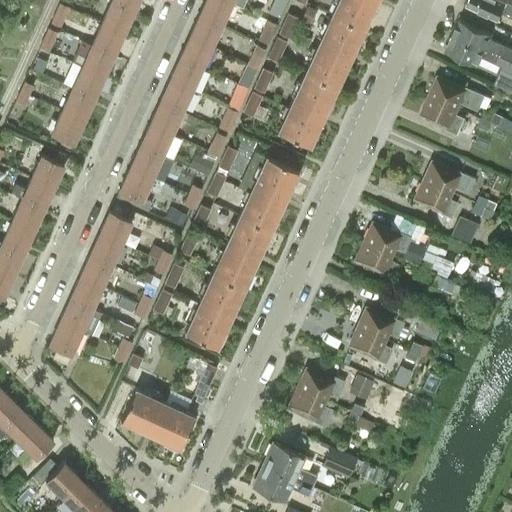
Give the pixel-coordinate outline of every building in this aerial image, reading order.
[(134,7),(119,0),(109,0),(99,23),(122,33),(134,7)] [(203,0),(198,13),(220,24),(230,1),(228,0),(203,0)] [(285,0),(271,0),(270,3),(282,9),(285,0)] [(364,27),(376,0),(336,0),(331,12),(364,27)] [(511,4),(503,0),(468,0),(467,3),(498,18),(502,10),(511,14),(511,4)] [(301,18),(309,22),(317,5),(308,1),(301,18)] [(59,2),(55,12),(63,15),(68,6),(59,2)] [(51,21),(59,25),(63,15),(55,12),(51,21)] [(282,22),(293,27),(297,16),(287,12),(282,22)] [(336,86),(337,84),(364,27),(331,12),(304,71),(336,86)] [(220,24),(198,13),(189,34),(211,44),(220,24)] [(266,18),(262,28),(272,33),(277,23),(266,18)] [(511,47),(490,37),(492,33),(460,18),(453,33),(511,60),(511,47)] [(278,32),(288,37),(293,27),(282,22),(278,32)] [(122,33),(99,23),(91,41),(114,52),(122,33)] [(48,27),(44,37),(52,40),(57,31),(48,27)] [(257,39),(268,43),(272,33),(262,28),(257,39)] [(291,39),(307,46),(311,38),(295,31),(291,39)] [(511,60),(453,33),(446,48),(477,63),(481,55),(502,65),(502,67),(511,71),(511,60)] [(211,44),(189,34),(179,55),(201,65),(211,44)] [(282,50),(286,40),(276,36),(272,46),(282,50)] [(39,46),(48,50),(52,40),(44,37),(39,46)] [(114,52),(91,41),(90,43),(81,38),(75,50),(85,54),(80,64),(103,74),(114,52)] [(256,68),(265,47),(255,42),(246,63),(255,67),(256,68)] [(267,55),(277,60),(282,50),(272,46),(267,55)] [(201,65),(179,55),(169,77),(191,87),(201,65)] [(236,84),(245,88),(255,67),(246,63),(236,84)] [(103,74),(80,64),(71,84),(94,94),(103,74)] [(268,81),(272,71),(262,66),(257,76),(268,81)] [(309,144),(315,132),(336,86),(304,71),(277,129),(309,144)] [(253,86),(263,91),(268,81),(257,76),(253,86)] [(191,87),(169,77),(158,100),(181,110),(191,87)] [(473,91),(465,87),(464,89),(437,77),(429,94),(456,107),(458,100),(478,109),(484,96),(473,91)] [(19,90),(28,94),(32,85),(24,81),(19,90)] [(94,94),(71,84),(62,106),(84,116),(94,94)] [(236,84),(227,102),(236,107),(245,88),(236,84)] [(15,100),(23,104),(28,94),(19,90),(15,100)] [(257,104),(261,94),(251,90),(247,100),(257,104)] [(464,118),(453,113),(456,107),(429,94),(420,112),(447,124),(446,128),(457,133),(464,118)] [(149,121),(171,131),(181,110),(158,100),(149,121)] [(242,110),(252,114),(257,104),(247,100),(242,110)] [(217,125),(228,130),(236,109),(226,105),(217,125)] [(84,116),(62,106),(50,130),(73,141),(84,116)] [(483,110),(480,118),(490,122),(493,114),(483,110)] [(477,126),(486,130),(490,122),(480,118),(477,126)] [(139,142),(161,152),(171,131),(149,121),(139,142)] [(215,130),(212,137),(206,150),(216,155),(225,134),(215,130)] [(161,152),(139,142),(129,163),(152,173),(161,152)] [(232,159),(236,149),(226,145),(221,155),(232,159)] [(0,171),(5,174),(14,155),(2,149),(0,154),(0,171)] [(188,166),(207,174),(213,161),(194,152),(188,166)] [(30,175),(53,185),(63,163),(40,153),(30,175)] [(217,165),(227,169),(232,159),(221,155),(217,165)] [(271,229),(278,213),(298,170),(265,155),(238,213),(271,229)] [(423,179),(450,191),(453,185),(462,190),(468,176),(459,172),(458,174),(431,161),(423,179)] [(152,173),(129,163),(118,187),(120,188),(117,195),(134,202),(137,196),(141,198),(152,173)] [(220,185),(224,175),(214,171),(209,180),(220,185)] [(53,185),(30,175),(20,197),(43,207),(53,185)] [(445,200),(450,191),(423,179),(414,197),(441,209),(440,212),(450,216),(455,205),(445,200)] [(205,190),(216,195),(220,185),(209,180),(205,190)] [(191,182),(187,192),(197,197),(201,187),(191,182)] [(182,202),(192,207),(197,197),(187,192),(182,202)] [(477,195),(474,201),(484,206),(487,199),(477,195)] [(43,207),(20,197),(12,216),(34,226),(43,207)] [(484,206),(474,201),(470,208),(480,213),(484,206)] [(205,218),(210,208),(200,203),(195,213),(205,218)] [(99,230),(122,240),(131,219),(109,209),(99,230)] [(190,223),(200,227),(205,218),(195,213),(190,223)] [(244,287),(245,285),(271,229),(238,213),(211,272),(244,287)] [(450,234),(469,243),(478,223),(459,214),(450,234)] [(34,226),(12,216),(1,239),(24,249),(34,226)] [(364,240),(391,253),(393,247),(402,251),(408,237),(399,233),(399,234),(372,222),(364,240)] [(194,244),(198,234),(188,229),(183,239),(194,244)] [(122,240),(99,230),(89,252),(111,262),(122,240)] [(24,249),(1,239),(1,240),(0,239),(0,266),(13,272),(24,249)] [(178,249),(189,254),(194,244),(183,239),(178,249)] [(388,259),(391,253),(364,240),(356,258),(382,271),(381,272),(390,276),(396,263),(388,259)] [(161,248),(157,258),(167,263),(171,253),(161,248)] [(111,262),(89,252),(79,275),(101,285),(111,262)] [(429,269),(437,272),(442,275),(450,260),(436,253),(432,262),(429,269)] [(152,268),(162,273),(167,263),(157,258),(152,268)] [(420,265),(429,269),(432,262),(423,258),(420,265)] [(179,276),(183,266),(173,261),(168,271),(179,276)] [(426,278),(429,269),(420,265),(416,274),(426,278)] [(13,272),(0,266),(0,293),(3,295),(13,272)] [(164,282),(174,286),(179,276),(168,271),(164,282)] [(216,346),(223,333),(244,287),(211,272),(184,331),(216,346)] [(455,282),(442,276),(436,273),(432,283),(451,292),(455,282)] [(101,285),(79,275),(69,296),(91,306),(101,285)] [(167,302),(171,292),(161,288),(156,298),(167,302)] [(141,292),(137,301),(147,306),(151,297),(141,292)] [(395,312),(400,302),(383,294),(379,305),(395,312)] [(121,295),(116,304),(124,308),(131,311),(136,302),(121,295)] [(91,306),(69,296),(59,318),(81,328),(91,306)] [(152,308),(162,312),(167,302),(156,298),(152,308)] [(147,306),(137,301),(132,312),(143,316),(147,306)] [(416,321),(421,311),(400,302),(395,312),(416,321)] [(356,324),(383,336),(385,332),(394,337),(401,323),(391,318),(390,320),(364,308),(356,324)] [(413,328),(434,337),(442,320),(421,311),(413,328)] [(48,342),(71,351),(81,328),(59,318),(48,342)] [(127,336),(132,327),(123,323),(119,332),(127,336)] [(383,336),(356,324),(349,341),(375,353),(374,355),(385,359),(391,345),(381,341),(383,336)] [(121,336),(117,345),(127,350),(131,340),(121,336)] [(407,348),(417,353),(421,344),(411,340),(407,348)] [(112,355),(122,360),(127,350),(117,345),(112,355)] [(414,361),(417,353),(407,348),(404,356),(414,361)] [(127,363),(137,367),(141,357),(132,353),(127,363)] [(393,371),(371,362),(367,372),(388,381),(393,371)] [(202,372),(211,376),(216,367),(207,363),(202,372)] [(298,386),(324,398),(327,392),(335,396),(343,380),(333,376),(332,380),(306,369),(298,386)] [(397,370),(392,381),(405,386),(410,375),(397,370)] [(198,381),(207,386),(211,376),(202,372),(198,381)] [(348,390),(365,398),(373,380),(356,372),(348,390)] [(203,395),(207,386),(198,381),(193,390),(203,395)] [(330,408),(321,404),(324,398),(298,386),(290,404),(316,416),(314,420),(323,424),(330,408)] [(0,420),(1,421),(18,404),(1,387),(0,388),(0,420)] [(179,447),(194,414),(135,387),(120,419),(179,447)] [(353,401),(349,410),(358,414),(362,405),(353,401)] [(18,439),(35,421),(18,404),(1,421),(18,439)] [(345,420),(354,423),(358,414),(349,410),(345,420)] [(35,421),(18,439),(35,455),(52,438),(35,421)] [(316,474),(298,466),(303,454),(273,441),(265,457),(267,458),(264,464),(311,485),(316,474)] [(321,463),(347,475),(355,457),(330,445),(321,463)] [(62,496),(81,477),(62,460),(57,465),(49,457),(32,475),(40,483),(45,478),(62,496)] [(289,486),(307,494),(311,485),(264,464),(261,470),(259,469),(252,485),(282,499),(289,486)] [(78,511),(80,511),(98,494),(81,477),(62,496),(78,511)] [(115,511),(98,494),(80,511),(115,511)]
